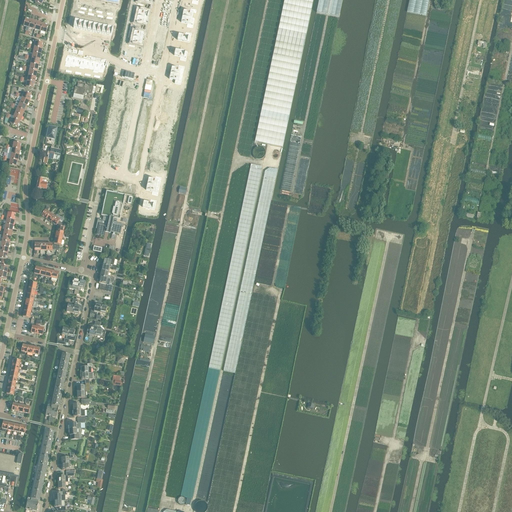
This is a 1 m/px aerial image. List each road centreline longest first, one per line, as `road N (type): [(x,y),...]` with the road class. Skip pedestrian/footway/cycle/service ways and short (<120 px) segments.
road 1 (residential): [(81,271),(100,176),(126,167),(160,0)]
road 2 (residential): [(44,511),(95,274),(81,271)]
road 3 (tertiary): [(22,258),(26,174),(55,38)]
